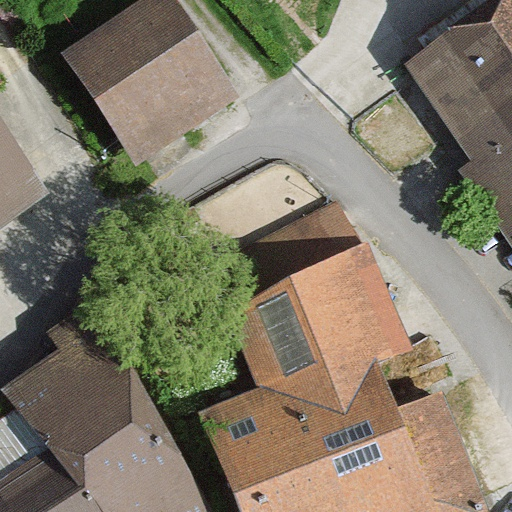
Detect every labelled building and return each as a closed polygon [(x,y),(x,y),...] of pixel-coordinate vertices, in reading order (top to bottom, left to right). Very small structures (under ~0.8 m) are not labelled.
[(157,0),(139,0),(51,63),(129,171),(229,99),(157,0)] [(511,0),(501,0),(398,71),(511,255),(511,0)] [(0,227),(43,197),(0,136),(0,86),(5,83),(0,75),(0,227)] [(242,390),(183,414),(224,511),(472,511),(478,510),(369,248),(211,313),(242,390)] [(200,511),(85,344),(0,402),(0,412),(34,462),(0,485),(0,511),(200,511)]
